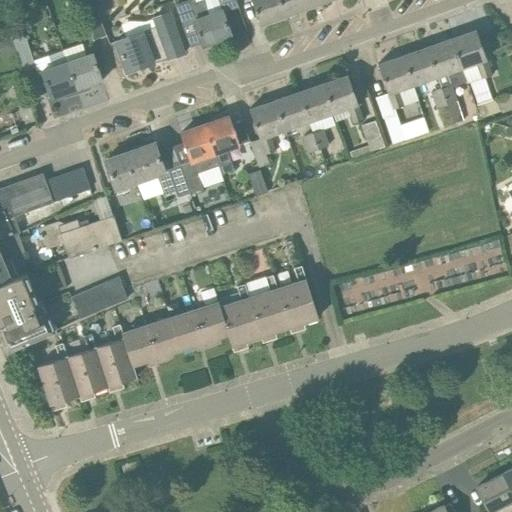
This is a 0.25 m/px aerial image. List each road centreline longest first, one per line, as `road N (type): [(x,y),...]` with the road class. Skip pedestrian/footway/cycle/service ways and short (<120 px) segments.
road 1 (residential): [(0,165),(460,0)]
road 2 (residential): [(267,391),(291,447),(349,484),(397,477),(511,416)]
road 3 (residential): [(10,469),(267,391)]
road 4 (residential): [(511,315),(344,369)]
